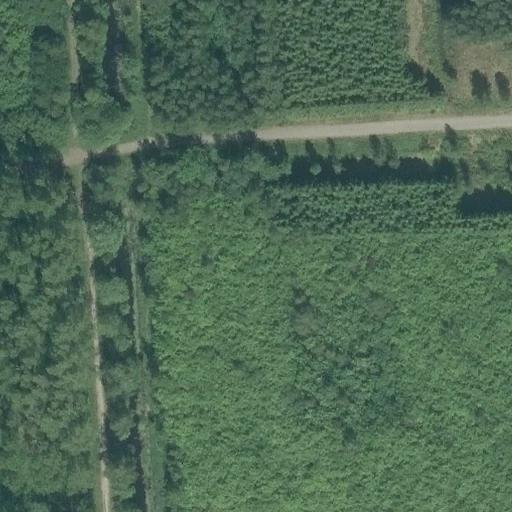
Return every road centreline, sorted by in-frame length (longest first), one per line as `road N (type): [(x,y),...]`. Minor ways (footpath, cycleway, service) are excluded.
road 1 (track): [(511,122),(71,166)]
road 2 (track): [(94,511),(71,166)]
road 3 (track): [(65,0),(71,166)]
road 4 (track): [(137,0),(143,157)]
